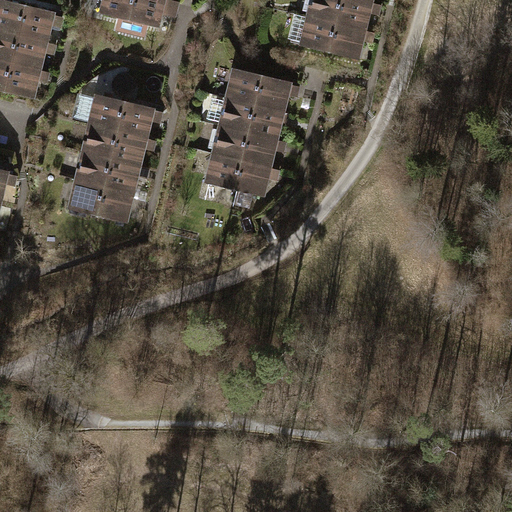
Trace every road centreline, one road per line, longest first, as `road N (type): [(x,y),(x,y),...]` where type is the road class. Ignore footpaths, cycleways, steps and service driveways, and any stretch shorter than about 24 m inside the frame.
road 1 (track): [(25,363),(116,318),(249,269),(296,239),(354,170),(409,52)]
road 2 (track): [(25,363),(67,410),(106,423),(251,426),(375,443),(511,433)]
